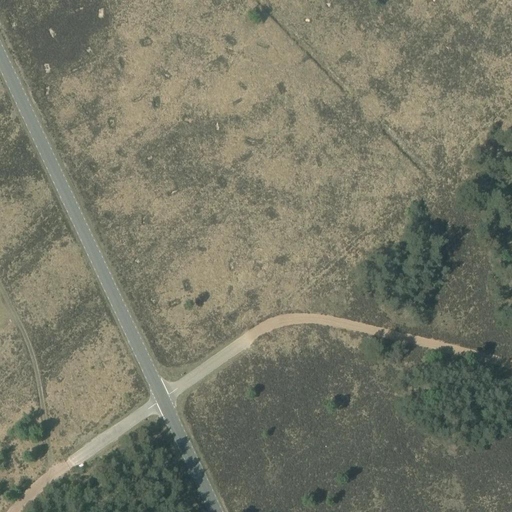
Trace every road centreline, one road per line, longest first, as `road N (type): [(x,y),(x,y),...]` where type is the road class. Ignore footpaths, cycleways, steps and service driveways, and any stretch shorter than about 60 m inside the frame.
road 1 (track): [(249,337),(14,511)]
road 2 (track): [(249,337),(271,322),(305,318),(511,364)]
